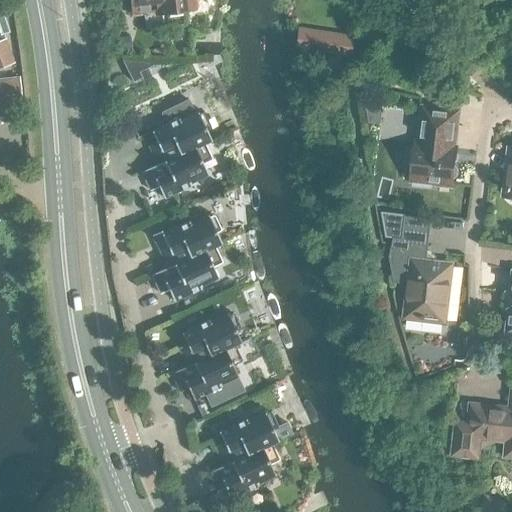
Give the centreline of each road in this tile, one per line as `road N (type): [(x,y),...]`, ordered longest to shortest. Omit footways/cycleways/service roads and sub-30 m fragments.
road 1 (secondary): [(104,452),(65,283),(55,111),(36,0)]
road 2 (residential): [(474,363),(475,221),(488,119),(511,110)]
road 3 (residential): [(165,432),(136,337),(117,181)]
